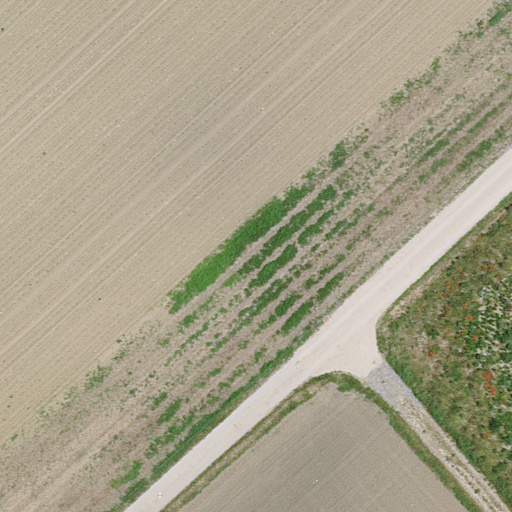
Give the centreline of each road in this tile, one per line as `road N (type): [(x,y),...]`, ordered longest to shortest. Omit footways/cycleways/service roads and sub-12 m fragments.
road 1 (track): [(356,338),(168,511)]
road 2 (track): [(356,338),(510,511)]
road 3 (track): [(511,199),(356,338)]
